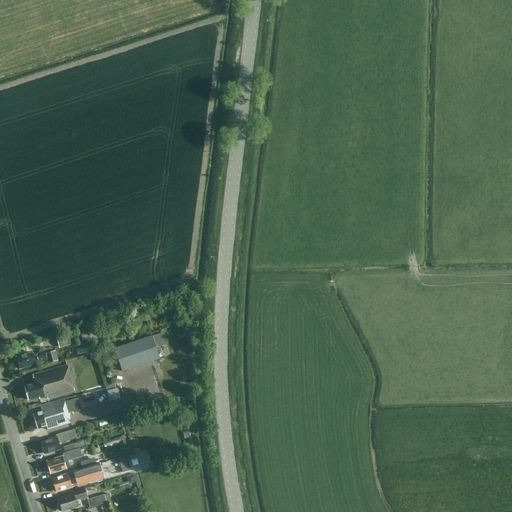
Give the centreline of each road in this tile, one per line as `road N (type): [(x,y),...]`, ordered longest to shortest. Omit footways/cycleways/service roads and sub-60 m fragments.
road 1 (tertiary): [(236,511),(220,378),(224,265),(255,0)]
road 2 (unclassified): [(36,511),(0,385)]
